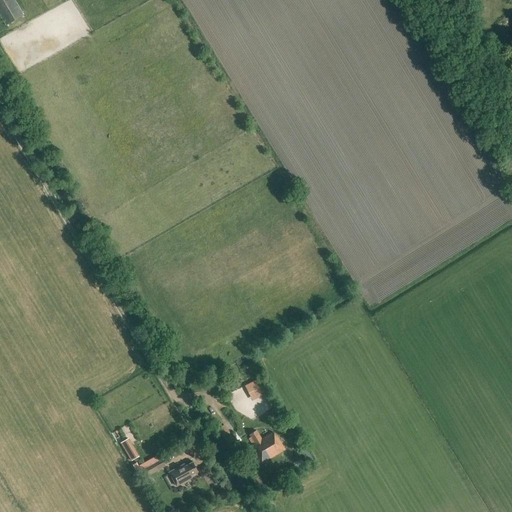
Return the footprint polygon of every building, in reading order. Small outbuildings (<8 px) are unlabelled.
[(0,0),(0,16),(6,26),(24,16),(14,0),(0,0)] [(256,362),(244,369),(247,375),(259,368),(256,362)] [(259,379),(245,386),(248,393),(262,386),(259,379)] [(219,427),(223,436),(232,432),(227,423),(219,427)] [(273,433),(262,439),(256,431),(249,435),(251,438),(248,439),(251,444),(250,445),(262,464),(285,450),(277,437),(276,438),(273,433)] [(239,446),(233,435),(224,439),(230,450),(233,449),(237,456),(240,455),(239,451),(244,449),(242,444),(239,446)] [(131,461),(139,457),(128,438),(120,443),(131,461)] [(161,453),(147,460),(150,465),(163,457),(161,453)] [(143,478),(165,466),(162,459),(140,471),(143,478)] [(198,472),(192,463),(185,467),(184,465),(169,473),(177,487),(191,478),(190,476),(198,472)]
